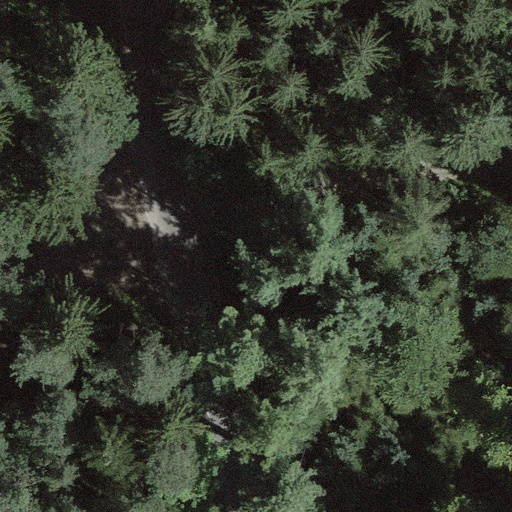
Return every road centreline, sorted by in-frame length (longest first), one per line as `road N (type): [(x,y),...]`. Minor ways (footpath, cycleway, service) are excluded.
road 1 (track): [(511,165),(169,220),(82,256),(0,338)]
road 2 (unclassified): [(136,0),(169,220),(243,511)]
